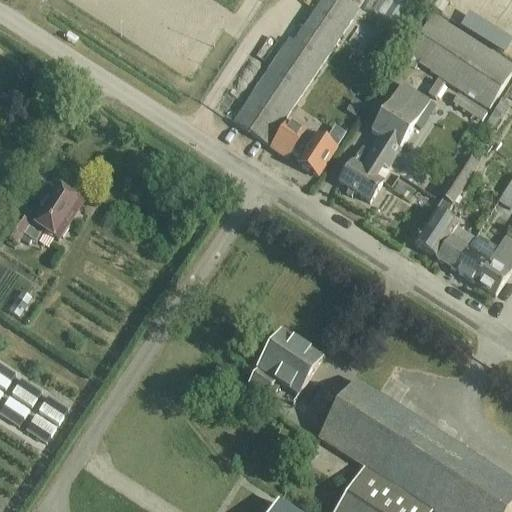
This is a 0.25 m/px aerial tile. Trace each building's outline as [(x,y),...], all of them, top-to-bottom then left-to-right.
[(268,149),(357,14),(336,0),(323,0),(302,33),(296,29),(233,125),(268,149)] [(416,0),(430,8),(434,0),(416,0)] [(489,112),(511,76),(511,69),(433,19),(407,59),(489,112)] [(386,173),(430,105),(402,88),(372,135),(383,141),(370,162),(360,155),(339,187),(370,207),(383,186),(376,182),(383,171),(386,173)] [(325,147),(304,134),(290,124),(272,152),(289,163),(291,158),(300,164),(298,167),(318,179),(345,137),(336,131),(325,147)] [(414,249),(455,275),(475,242),(458,232),(460,229),(446,220),(478,171),(464,161),(438,201),(443,204),(414,249)] [(511,173),(496,198),(508,205),(511,198),(511,173)] [(70,229),(85,206),(58,189),(33,228),(22,221),(10,240),(21,247),(24,242),(31,247),(33,243),(39,247),(47,234),(61,242),(63,239),(65,241),(72,230),(70,229)] [(455,275),(475,288),(495,256),(498,252),(490,247),(487,251),(475,242),(455,275)] [(508,265),(495,256),(475,288),(496,301),(511,275),(511,261),(511,260),(508,265)] [(139,294),(134,304),(147,311),(153,301),(139,294)] [(0,329),(1,330),(12,313),(0,305),(0,329)] [(52,315),(44,332),(61,339),(68,323),(52,315)] [(21,341),(33,351),(46,338),(34,327),(21,341)] [(299,398),(323,361),(284,336),(251,386),(274,401),(283,388),(299,398)] [(115,359),(122,349),(110,341),(103,351),(115,359)] [(68,353),(60,371),(78,378),(86,361),(68,353)] [(511,511),(511,484),(356,384),(319,442),(364,472),(338,511),(511,511)]
